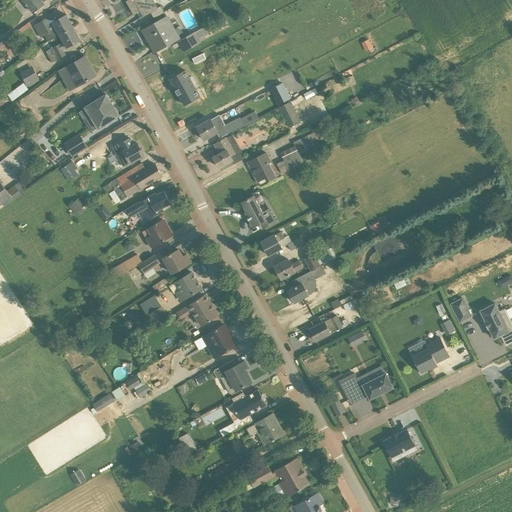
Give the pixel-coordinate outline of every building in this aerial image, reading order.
[(22,0),(33,13),(44,5),(40,0),(22,0)] [(128,0),(126,1),(134,15),(137,13),(140,19),(159,9),(153,0),(128,0)] [(48,41),(59,35),(73,27),(66,15),(53,22),(49,24),(46,19),(34,25),(41,37),(45,35),(48,41)] [(155,52),(179,38),(167,17),(143,30),(143,31),(145,30),(152,43),(150,44),(155,52)] [(80,40),(73,27),(59,35),(63,42),(46,51),(52,62),(66,55),(63,50),(66,48),(80,40)] [(195,32),(178,41),(184,51),(201,42),(199,38),(207,33),(204,27),(195,33),(195,32)] [(373,49),(369,39),(362,43),(366,52),(373,49)] [(96,76),(85,56),(59,71),(70,91),(96,76)] [(186,66),(170,75),(177,87),(175,89),(181,101),(184,100),(191,112),(206,103),(198,89),(201,88),(195,78),(193,79),(186,66)] [(32,67),(21,73),(27,85),(39,78),(32,67)] [(283,83),(269,90),(277,106),(291,99),(283,83)] [(119,115),(106,94),(85,107),(98,128),(119,115)] [(291,127),(301,122),(291,101),(280,107),(291,127)] [(234,120),(225,125),(219,115),(211,120),(211,119),(197,127),(204,140),(225,128),(228,134),(239,128),(234,120)] [(19,143),(24,137),(18,132),(13,137),(19,143)] [(72,155),(87,146),(80,135),(65,145),(72,155)] [(234,164),(240,161),(245,158),(231,135),(215,144),(220,153),(213,157),(219,168),(232,161),(234,164)] [(307,136),(300,139),(305,151),(313,147),(307,136)] [(113,147),(117,155),(123,152),(130,163),(144,155),(143,154),(144,153),(142,149),(141,149),(137,143),(134,145),(130,138),(113,147)] [(304,163),(296,145),(279,153),(283,161),(277,164),(281,174),(304,163)] [(266,153),(248,162),(258,181),(265,178),(267,181),(275,177),(268,163),(271,161),(266,153)] [(61,170),(66,176),(75,170),(77,168),(72,161),(61,170)] [(107,193),(110,192),(146,169),(143,164),(104,187),(107,193)] [(155,164),(151,166),(146,169),(110,192),(116,202),(127,196),(162,176),(155,164)] [(0,205),(12,197),(0,180),(0,205)] [(148,198),(144,201),(127,210),(130,216),(152,204),(156,211),(171,203),(164,191),(156,195),(155,194),(148,198)] [(269,209),(263,212),(254,196),(242,202),(244,204),(241,206),(253,227),(260,223),(263,228),(276,221),(269,209)] [(79,198),(69,207),(76,214),(77,213),(80,216),(85,211),(82,208),(86,205),(79,198)] [(98,200),(92,204),(95,209),(101,205),(98,200)] [(143,232),(152,247),(166,239),(166,237),(172,233),(168,226),(167,227),(163,220),(143,232)] [(376,240),(385,235),(379,222),(369,227),(376,240)] [(302,236),(292,242),(288,236),(285,238),(281,232),(275,235),(261,242),(268,255),(282,248),(282,247),(287,244),(291,250),(305,243),(302,236)] [(172,273),(174,272),(191,263),(186,255),(183,257),(179,250),(164,258),(172,273)] [(314,253),(304,258),(311,271),(321,265),(314,253)] [(137,265),(142,262),(137,254),(113,268),(117,277),(137,265)] [(154,255),(142,262),(137,265),(143,274),(152,268),(160,263),(154,255)] [(295,272),(303,267),(299,261),(291,265),(288,259),(274,267),(281,279),(295,272)] [(311,271),(295,279),(299,285),(288,291),(294,303),(308,295),(310,295),(311,294),(311,293),(312,292),(313,291),(314,290),(314,289),(315,288),(315,287),(315,285),(316,284),(316,283),(316,282),(316,281),(315,279),(327,273),(322,264),(321,265),(311,271)] [(176,293),(181,301),(202,288),(192,272),(176,282),(181,290),(176,293)] [(511,276),(511,275),(496,282),(498,285),(507,280),(510,285),(511,283),(511,276)] [(193,312),(202,326),(219,315),(212,305),(211,306),(204,295),(176,312),(181,319),(193,312)] [(460,322),(471,316),(462,298),(451,304),(460,322)] [(334,309),(341,305),(338,299),(331,303),(334,309)] [(355,299),(343,305),(347,312),(359,305),(355,299)] [(511,341),(511,327),(506,329),(503,323),(508,321),(503,310),(498,313),(493,304),(480,311),(486,321),(484,322),(488,329),(489,328),(494,338),(501,335),(506,345),(511,341)] [(162,306),(147,316),(154,327),(169,317),(162,306)] [(370,311),(362,314),(365,322),(373,318),(370,311)] [(316,341),(336,331),(343,327),(337,315),(309,330),(316,341)] [(450,319),(442,323),(448,335),(455,331),(450,319)] [(140,335),(144,327),(138,324),(134,332),(140,335)] [(225,325),(203,337),(215,358),(235,346),(228,335),(230,334),(225,325)] [(362,331),(348,338),(352,347),(367,340),(362,331)] [(421,373),(438,365),(437,363),(450,356),(441,338),(432,342),(426,345),(428,349),(413,357),(421,373)] [(136,339),(125,345),(131,355),(142,349),(136,339)] [(226,374),(235,391),(252,382),(245,369),(248,367),(245,361),(237,365),(234,359),(213,371),(218,379),(226,374)] [(366,391),(370,399),(393,388),(386,373),(361,386),(355,373),(339,381),(348,400),(366,391)] [(201,382),(202,383),(207,380),(204,374),(195,379),(198,383),(201,382)] [(136,377),(126,383),(130,390),(141,383),(136,377)] [(187,382),(177,388),(181,394),(191,388),(187,382)] [(144,386),(135,391),(140,398),(152,391),(147,383),(147,384),(144,386)] [(118,400),(126,395),(120,386),(112,391),(118,400)] [(267,405),(264,400),(266,400),(263,394),(261,394),(258,390),(245,397),(243,392),(232,398),(234,403),(232,404),(241,420),(267,405)] [(97,412),(114,399),(109,392),(91,404),(97,412)] [(328,399),(333,408),(341,404),(337,395),(328,399)] [(448,408),(448,412),(445,414),(444,412),(435,416),(442,431),(446,438),(454,434),(454,433),(466,427),(473,442),(491,433),(473,398),(463,403),(462,401),(448,408)] [(273,413),(255,423),(246,428),(247,429),(250,434),(250,436),(257,432),(264,444),(283,434),(276,422),(277,421),(273,413)] [(238,420),(220,430),(223,436),(242,427),(238,420)] [(417,449),(407,429),(398,433),(398,432),(391,436),(391,437),(383,441),(391,457),(403,451),(406,455),(417,449)] [(134,452),(142,447),(139,441),(131,446),(134,452)] [(197,450),(194,444),(185,449),(188,455),(197,450)] [(279,500),(287,496),(298,490),(299,490),(301,489),(300,488),(309,484),(304,475),(307,474),(298,458),(276,470),(277,471),(272,474),(267,466),(249,476),(254,486),(266,480),(268,483),(280,476),(283,482),(272,487),(279,500)] [(214,481),(241,466),(237,459),(210,473),(214,481)] [(79,470),(70,475),(77,485),(85,480),(79,470)] [(323,503),(317,494),(308,498),(305,496),(303,497),(303,501),(295,506),(298,511),(321,511),(320,510),(321,509),(319,505),(323,503)] [(400,498),(391,497),(390,504),(399,505),(400,498)]
